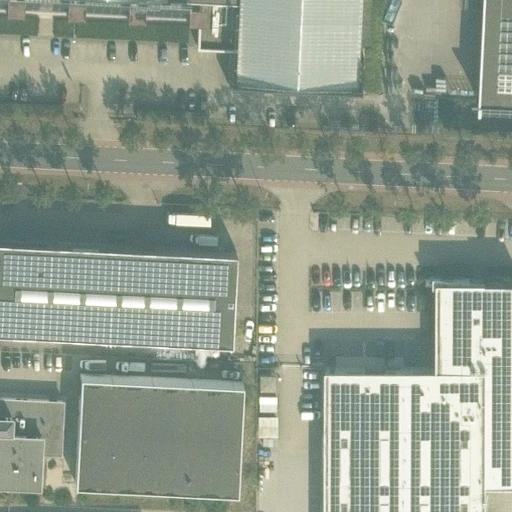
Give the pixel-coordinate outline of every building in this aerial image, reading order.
[(186,0),(198,1),(195,49),(236,51),(234,80),(358,86),(358,85),(355,85),(358,0),(186,0)] [(511,99),(511,0),(484,0),(480,106),(482,107),(483,98),(511,99)] [(0,329),(151,337),(231,341),(235,250),(155,246),(0,237),(0,329)] [(486,511),(487,483),(511,483),(511,278),(483,279),(483,276),(473,276),(473,279),(433,279),(433,280),(437,280),(437,300),(436,366),(418,366),(326,367),(325,511),(486,511)] [(242,382),(80,373),(74,482),(237,491),(242,382)] [(38,483),(39,458),(40,452),(59,453),(60,432),(62,400),(0,396),(0,481),(1,481),(6,486),(12,482),(38,483)]
